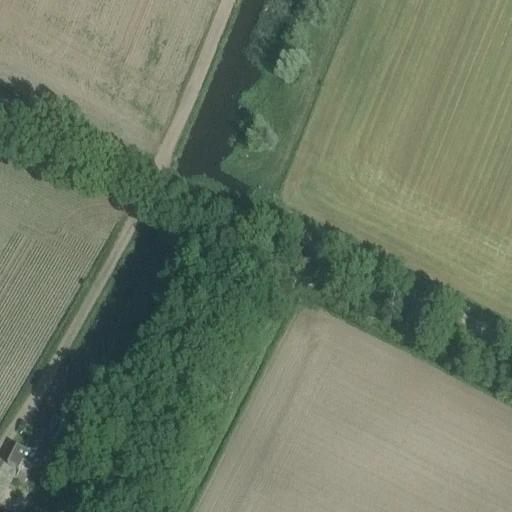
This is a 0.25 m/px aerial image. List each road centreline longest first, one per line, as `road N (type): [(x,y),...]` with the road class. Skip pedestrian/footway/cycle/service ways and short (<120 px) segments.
road 1 (track): [(0,100),(511,353)]
road 2 (track): [(0,470),(157,178),(226,0)]
